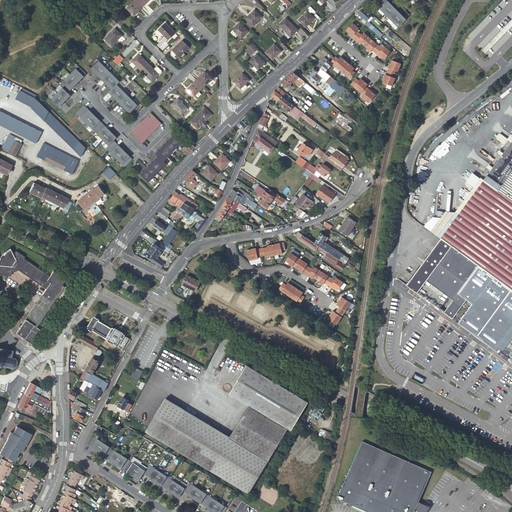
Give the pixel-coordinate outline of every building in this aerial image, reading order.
[(143,7),(135,0),(127,8),(134,15),(143,7)] [(388,1),(380,9),(385,13),(393,6),(388,1)] [(389,18),(397,10),(393,6),(385,13),(389,18)] [(364,18),(361,21),(381,38),(383,35),(368,20),(372,16),(363,8),(358,14),(364,18)] [(255,10),(246,18),(253,25),(262,17),(255,10)] [(394,22),(402,15),(397,10),(389,18),(394,22)] [(314,18),(307,11),(298,20),(305,27),(314,18)] [(394,22),(398,27),(406,19),(402,15),(394,22)] [(282,28),(287,33),(291,37),(298,30),(289,21),(286,18),(279,25),(282,28)] [(175,33),(165,23),(158,30),(163,34),(168,40),(175,33)] [(233,30),(237,34),(241,38),(248,31),(240,23),(233,30)] [(352,23),(346,30),(349,33),(350,34),(350,35),(359,43),(360,42),(361,43),(367,48),(369,50),(368,51),(370,52),(372,50),(379,56),(380,55),(381,56),(384,59),(391,52),(384,46),(382,49),(364,33),(362,35),(357,31),(359,28),(352,23)] [(122,35),(115,28),(104,39),(112,46),(122,35)] [(189,47),(182,40),(172,50),(173,51),(177,54),(179,57),(189,47)] [(252,44),(248,48),(252,53),(256,49),(252,44)] [(274,44),(266,53),(272,60),(281,51),(274,44)] [(132,61),(142,71),(149,64),(140,55),(142,54),(140,52),(132,61)] [(257,54),(250,61),(258,70),(265,63),(257,54)] [(119,55),(113,61),(117,64),(118,65),(123,59),(119,55)] [(335,57),(334,58),(331,62),(333,64),(332,64),(350,79),(355,73),(352,71),(354,69),(340,57),(338,60),(335,57)] [(325,72),(330,67),(332,64),(333,64),(331,62),(328,60),(321,68),(325,72)] [(398,72),(401,64),(392,60),(391,64),(390,66),(389,65),(388,67),(389,68),(386,75),(385,74),(384,76),(385,77),(385,79),(383,82),(392,86),(395,78),(394,78),(396,71),(398,72)] [(109,71),(99,61),(91,69),(101,79),(109,71)] [(149,64),(142,71),(152,81),(159,74),(154,69),(149,64)] [(321,68),(316,64),(306,76),(316,85),(320,80),(315,76),(321,68)] [(86,74),(78,66),(70,74),(78,82),(86,74)] [(109,71),(101,79),(107,84),(115,76),(109,71)] [(196,80),(203,87),(212,78),(205,71),(196,80)] [(293,72),(290,76),(294,81),(296,79),(308,90),(310,87),(304,81),(303,80),(293,72)] [(242,73),(234,82),(241,88),(249,80),(242,73)] [(70,74),(62,82),(70,90),(78,82),(70,74)] [(120,82),(115,76),(107,84),(112,89),(117,85),(120,82)] [(290,85),(293,82),(294,81),(290,76),(283,83),(289,89),(292,86),(290,85)] [(332,83),(335,80),(330,76),(326,81),(329,84),(331,82),(332,83)] [(359,81),(356,79),(351,85),(364,95),(362,97),(369,103),(376,95),(366,87),(368,85),(361,79),(359,81)] [(195,96),(203,87),(196,80),(188,88),(195,96)] [(63,88),(57,93),(65,101),(70,95),(68,93),(70,90),(62,82),(60,85),(63,88)] [(117,85),(122,90),(125,87),(120,82),(117,85)] [(114,98),(122,90),(117,85),(112,89),(109,92),(114,98)] [(275,91),(283,97),(286,93),(278,87),(275,91)] [(119,103),(127,95),(122,90),(114,98),(119,103)] [(310,122),(312,119),(301,110),(283,97),(275,91),(273,92),(272,95),(273,97),(284,105),(284,107),(292,114),(294,111),(305,120),(306,119),(310,122)] [(65,101),(57,93),(51,99),(59,107),(65,101)] [(119,103),(130,113),(137,105),(127,95),(119,103)] [(188,108),(178,98),(171,104),(181,114),(188,108)] [(76,113),(79,115),(87,107),(84,105),(82,107),(76,113)] [(87,107),(79,115),(87,123),(95,115),(87,107)] [(212,114),(204,107),(191,122),(197,129),(212,114)] [(349,109),(345,115),(351,121),(356,115),(349,109)] [(0,111),(0,124),(36,143),(42,131),(0,111)] [(48,111),(44,120),(73,150),(78,141),(48,111)] [(162,124),(151,112),(131,133),(142,144),(162,124)] [(264,113),(259,124),(263,126),(265,127),(268,119),(267,118),(268,115),(264,113)] [(103,124),(95,115),(87,123),(95,131),(103,124)] [(251,120),(247,115),(237,125),(242,130),(247,125),(251,120)] [(314,124),(325,134),(328,131),(316,122),(314,124)] [(111,132),(103,124),(95,131),(103,140),(111,132)] [(258,127),(255,133),(274,147),(278,142),(262,132),(264,130),(262,128),(263,126),(259,124),(258,127)] [(108,151),(116,143),(114,140),(117,138),(111,132),(103,140),(109,145),(106,148),(108,151)] [(255,133),(253,139),(253,140),(270,152),(273,149),(275,147),(274,147),(255,133)] [(173,135),(169,140),(177,148),(181,143),(173,135)] [(8,152),(14,140),(7,136),(1,148),(8,152)] [(453,219),(511,262),(511,138),(506,147),(483,177),(453,219)] [(22,143),(14,140),(8,152),(16,156),(22,143)] [(169,140),(164,144),(172,152),(177,148),(169,140)] [(78,161),(43,143),(36,157),(44,161),(45,160),(56,166),(55,166),(71,174),(78,161)] [(108,151),(116,159),(124,151),(116,143),(108,151)] [(313,150),(303,143),(297,152),(303,156),(305,153),(309,156),(313,150)] [(160,149),(168,157),(172,152),(164,144),(160,149)] [(155,153),(158,156),(164,161),(168,157),(160,149),(155,153)] [(317,153),(323,158),(326,153),(319,149),(317,153)] [(347,158),(335,149),(333,153),(331,151),(328,155),(328,156),(344,166),(347,162),(345,161),(347,158)] [(116,159),(125,167),(129,162),(132,159),(124,151),(116,159)] [(290,158),(280,151),(279,153),(289,160),(290,158)] [(326,153),(323,158),(341,171),(344,166),(328,156),(328,155),(326,153)] [(230,161),(222,154),(214,162),(222,170),(230,161)] [(158,156),(154,160),(154,161),(162,168),(166,164),(164,161),(158,156)] [(12,165),(0,159),(0,171),(6,175),(12,165)] [(154,160),(149,165),(157,173),(162,168),(154,161),(154,160)] [(305,169),(312,173),(315,169),(314,169),(315,168),(309,163),(307,166),(305,169)] [(314,169),(315,169),(324,176),(326,172),(328,174),(331,169),(323,163),(320,168),(317,165),(315,168),(314,169)] [(149,165),(145,169),(153,177),(157,173),(149,165)] [(208,166),(206,167),(202,172),(211,180),(218,173),(209,165),(208,166)] [(116,174),(111,168),(105,174),(110,180),(116,174)] [(141,174),(148,182),(153,177),(145,169),(141,174)] [(197,174),(192,170),(184,179),(194,188),(198,184),(193,178),(197,174)] [(312,173),(309,177),(319,183),(321,180),(312,173)] [(432,223),(443,231),(446,228),(453,219),(483,177),(480,175),(454,211),(444,210),(440,217),(432,215),(430,216),(434,219),(434,220),(432,223)] [(29,192),(41,198),(41,196),(45,188),(34,183),(29,192)] [(335,194),(322,185),(316,194),(329,203),(335,194)] [(88,193),(95,201),(105,194),(99,186),(88,193)] [(258,186),(255,191),(262,196),(266,199),(270,194),(265,191),(258,186)] [(46,187),(45,188),(41,196),(52,202),(57,193),(46,187)] [(233,188),(229,196),(239,203),(242,198),(245,200),(244,201),(246,201),(255,208),(257,204),(256,203),(249,199),(244,196),(238,191),(233,188)] [(240,188),(238,191),(244,196),(249,199),(251,196),(240,188)] [(271,202),(273,199),(281,205),(285,199),(272,190),(270,194),(266,199),(271,202)] [(68,199),(57,193),(52,202),(63,208),(68,199)] [(88,193),(78,200),(84,209),(95,201),(88,193)] [(180,195),(178,198),(188,205),(191,201),(180,194),(180,195)] [(299,209),(301,206),(305,209),(306,206),(311,200),(303,194),(295,206),(299,209)] [(178,198),(173,195),(170,200),(181,207),(184,203),(181,200),(180,200),(178,199),(178,198)] [(229,196),(223,205),(233,211),(237,206),(245,211),(247,208),(243,205),(239,203),(229,196)] [(266,209),(271,202),(266,199),(262,196),(258,201),(260,202),(259,204),(266,209)] [(295,196),(289,202),(293,204),(298,198),(295,196)] [(73,201),(68,199),(63,208),(68,210),(73,201)] [(79,203),(75,206),(79,211),(84,208),(79,203)] [(183,215),(189,206),(184,203),(181,207),(175,216),(180,219),(183,215)] [(233,211),(223,205),(221,209),(220,211),(225,214),(230,217),(233,212),(233,211)] [(191,214),(194,209),(189,206),(183,215),(188,218),(191,214)] [(163,207),(157,215),(168,223),(173,227),(174,227),(175,225),(173,223),(167,219),(167,218),(169,215),(168,214),(170,212),(163,207)] [(207,218),(194,209),(191,214),(200,221),(204,224),(207,218)] [(302,217),(305,213),(299,209),(296,212),(302,217)] [(225,214),(220,211),(215,218),(220,221),(221,219),(222,219),(225,214)] [(157,215),(155,214),(152,217),(156,220),(153,224),(162,232),(168,223),(157,215)] [(423,224),(439,237),(443,231),(432,223),(434,220),(434,219),(430,216),(426,219),(423,224)] [(347,217),(341,225),(338,230),(337,230),(346,236),(356,223),(347,217)] [(443,231),(439,237),(451,245),(477,264),(511,290),(511,262),(453,219),(446,228),(443,231)] [(198,231),(204,224),(200,221),(194,229),(198,231)] [(167,235),(172,228),(168,226),(164,232),(167,235)] [(162,243),(167,247),(171,249),(173,246),(169,244),(178,232),(172,228),(167,235),(162,243)] [(298,239),(307,244),(310,240),(300,232),(297,237),(299,238),(298,239)] [(349,266),(351,263),(351,262),(348,260),(349,258),(325,242),(329,237),(321,233),(314,243),(336,257),(339,259),(349,266)] [(154,243),(148,252),(146,250),(144,254),(150,258),(151,257),(162,243),(161,243),(153,237),(150,241),(154,243)] [(451,245),(439,237),(404,284),(416,292),(430,273),(447,250),(451,245)] [(310,240),(307,244),(316,250),(317,248),(321,251),(321,252),(326,255),(324,258),(335,265),(339,259),(336,257),(314,243),(310,240)] [(256,247),(247,249),(249,260),(258,258),(258,256),(265,255),(265,257),(273,255),(282,253),(282,250),(285,250),(284,242),(271,244),(269,245),(269,246),(267,247),(256,249),(256,247)] [(168,253),(171,249),(167,247),(162,243),(151,257),(150,258),(149,261),(153,263),(163,249),(168,253)] [(511,290),(477,264),(451,245),(447,250),(430,273),(457,293),(443,312),(451,318),(465,299),(471,303),(457,323),(494,351),(495,351),(497,350),(500,353),(500,354),(501,355),(501,356),(502,356),(502,357),(503,357),(504,357),(505,357),(506,357),(509,359),(509,362),(510,363),(511,364),(511,290)] [(61,285),(65,279),(53,271),(49,276),(23,258),(24,257),(15,251),(13,254),(10,248),(9,249),(8,249),(7,250),(6,251),(5,252),(3,254),(2,256),(1,257),(0,258),(0,265),(0,268),(0,274),(10,276),(11,271),(12,271),(13,271),(15,271),(16,270),(17,270),(18,269),(46,289),(25,319),(36,327),(57,296),(58,296),(64,287),(61,285)] [(291,252),(286,260),(289,263),(291,264),(290,265),(292,266),(293,265),(299,269),(301,270),(300,271),(302,273),(303,272),(311,277),(311,276),(313,277),(319,281),(321,283),(320,284),(322,285),(324,282),(332,288),(333,287),(334,288),(338,290),(343,282),(336,278),(334,280),(331,278),(321,271),(315,267),(313,269),(307,265),(308,264),(301,259),(300,260),(297,259),(298,257),(291,252)] [(430,273),(416,292),(443,312),(457,293),(430,273)] [(200,282),(187,275),(182,284),(196,291),(200,282)] [(283,282),(279,289),(300,303),(305,297),(301,295),(303,292),(288,282),(286,285),(283,282)] [(332,311),(327,319),(336,325),(351,303),(342,297),(336,305),(339,306),(335,313),(332,311)] [(95,317),(93,318),(87,328),(92,331),(93,330),(109,340),(108,341),(116,345),(116,344),(123,348),(125,345),(127,346),(131,340),(124,336),(125,335),(123,334),(123,333),(121,331),(123,328),(120,327),(118,330),(115,328),(115,329),(112,328),(112,329),(98,321),(99,320),(95,317)] [(38,329),(36,327),(25,319),(25,320),(20,327),(15,333),(29,343),(32,339),(34,340),(41,330),(38,329)] [(99,345),(77,332),(74,337),(97,350),(97,349),(99,346),(99,345)] [(11,358),(13,351),(0,347),(0,366),(1,366),(13,368),(13,369),(13,368),(15,367),(16,367),(16,366),(17,361),(17,360),(16,361),(15,359),(15,358),(14,358),(11,358)] [(97,349),(97,350),(81,378),(89,382),(93,385),(103,390),(105,391),(109,383),(110,381),(107,379),(105,381),(92,374),(96,369),(97,369),(98,368),(97,367),(100,362),(101,359),(99,357),(102,352),(97,349)] [(219,426),(213,422),(211,425),(194,416),(197,412),(187,407),(185,410),(166,398),(146,431),(165,443),(249,494),(305,400),(247,365),(229,394),(249,406),(230,437),(217,429),(219,426)] [(143,372),(136,368),(132,376),(139,380),(143,372)] [(77,383),(85,388),(87,386),(89,382),(81,378),(77,383)] [(42,388),(30,382),(24,394),(37,400),(39,396),(39,395),(33,392),(34,390),(40,393),(42,388)] [(103,390),(93,385),(91,388),(87,386),(85,388),(84,391),(93,395),(92,396),(98,399),(103,390)] [(85,394),(84,393),(73,388),(69,396),(69,397),(73,399),(74,398),(77,394),(78,394),(79,394),(83,396),(85,394)] [(20,403),(18,408),(28,412),(30,412),(31,410),(32,410),(32,408),(33,409),(36,404),(48,410),(49,411),(51,406),(48,405),(37,400),(24,394),(20,403)] [(37,400),(48,405),(50,401),(48,400),(39,396),(37,400)] [(123,397),(118,406),(124,409),(123,410),(126,412),(126,410),(128,411),(132,405),(128,403),(129,400),(123,397)] [(74,402),(73,403),(74,404),(80,406),(84,409),(86,405),(76,400),(75,403),(74,402)] [(324,408),(316,403),(304,422),(307,424),(311,417),(316,420),(318,417),(324,408)] [(81,422),(86,410),(84,409),(80,406),(78,409),(73,418),(81,422)] [(0,452),(0,453),(6,456),(13,460),(14,461),(19,451),(21,452),(24,446),(23,446),(26,441),(26,442),(28,439),(27,438),(30,434),(16,427),(14,430),(13,434),(11,433),(0,452)] [(330,439),(332,433),(322,430),(320,435),(330,439)] [(95,437),(88,446),(98,452),(104,443),(95,437)] [(352,507),(362,511),(421,511),(419,511),(422,505),(417,503),(432,472),(363,442),(337,498),(353,505),(352,507)] [(104,443),(98,452),(102,455),(106,458),(113,449),(104,443)] [(113,449),(106,458),(115,464),(122,455),(113,449)] [(131,461),(122,455),(115,464),(124,470),(131,461)] [(13,460),(6,456),(4,460),(1,459),(0,461),(0,491),(0,490),(0,484),(5,475),(8,477),(12,469),(9,467),(13,460)] [(131,461),(124,470),(133,476),(139,466),(131,461)] [(145,470),(139,466),(133,476),(139,480),(141,477),(143,474),(146,475),(152,467),(149,464),(145,470)] [(161,472),(152,467),(146,475),(155,482),(161,472)] [(61,509),(59,511),(69,511),(71,510),(69,509),(73,502),(75,503),(77,500),(75,499),(77,495),(74,493),(76,490),(74,489),(80,479),(83,480),(85,476),(73,469),(69,477),(71,478),(63,492),(65,493),(57,507),(61,509)] [(26,508),(29,507),(32,503),(30,502),(32,499),(30,498),(40,481),(38,479),(39,476),(32,472),(29,479),(26,477),(22,485),(24,487),(22,490),(25,491),(21,498),(24,499),(22,502),(14,504),(10,503),(12,500),(5,497),(1,504),(4,506),(3,507),(7,509),(6,510),(9,511),(12,511),(14,511),(18,511),(27,510),(26,508)] [(161,472),(155,482),(164,487),(170,478),(161,472)] [(179,484),(170,478),(164,487),(173,493),(179,484)] [(185,488),(179,484),(173,493),(179,498),(183,492),(186,493),(192,484),(189,482),(185,488)] [(201,490),(192,484),(186,493),(195,499),(201,490)] [(129,497),(118,490),(113,498),(123,506),(129,497)] [(195,499),(203,505),(210,496),(201,490),(195,499)] [(203,505),(212,511),(219,502),(210,496),(203,505)] [(212,511),(214,511),(224,511),(228,508),(219,502),(212,511)]
